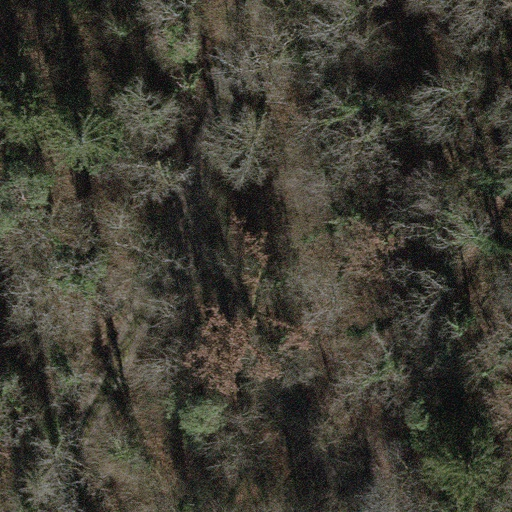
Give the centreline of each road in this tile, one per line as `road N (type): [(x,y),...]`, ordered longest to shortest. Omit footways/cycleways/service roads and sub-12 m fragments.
road 1 (track): [(242,0),(157,277),(49,511)]
road 2 (track): [(190,172),(256,356),(345,482),(377,511)]
